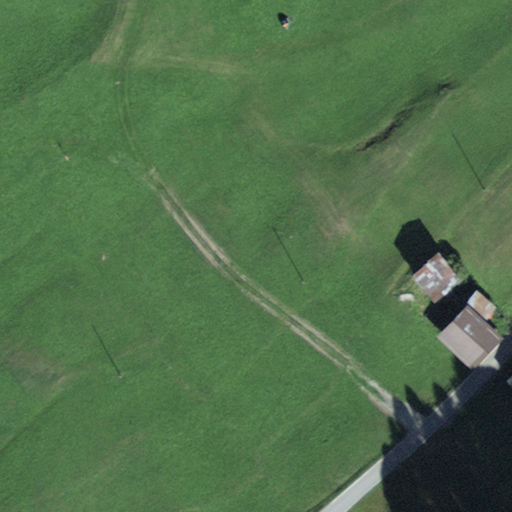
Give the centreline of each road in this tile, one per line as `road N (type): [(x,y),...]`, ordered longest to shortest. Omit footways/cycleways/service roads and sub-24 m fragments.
road 1 (track): [(144,0),(120,93),(129,132),(165,196),(222,265),(427,430)]
road 2 (residential): [(511,341),(335,511)]
